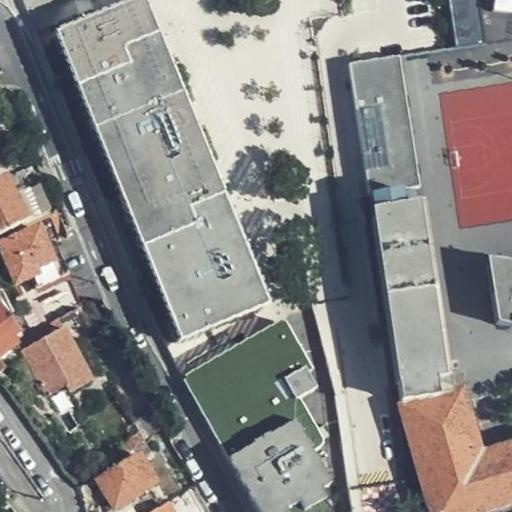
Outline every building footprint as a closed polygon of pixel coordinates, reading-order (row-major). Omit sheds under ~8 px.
[(36,0),(77,99),(169,344),(262,303),(167,72),(162,33),(152,38),(135,0),(36,0)] [(447,0),(453,44),(483,41),(477,0),(447,0)] [(511,15),(511,0),(497,0),(496,13),(511,15)] [(399,58),(349,66),(369,196),(389,193),(419,188),(407,107),(399,58)] [(3,177),(0,178),(0,233),(24,223),(13,200),(3,177)] [(40,188),(13,200),(24,223),(50,210),(40,188)] [(415,189),(369,196),(363,209),(415,202),(415,189)] [(415,202),(363,209),(392,392),(445,378),(415,202)] [(16,237),(1,243),(16,277),(18,281),(33,274),(54,320),(85,305),(86,304),(55,239),(46,243),(39,227),(16,237)] [(1,243),(16,237),(14,233),(0,239),(0,252),(12,279),(16,277),(1,243)] [(511,264),(486,260),(496,325),(511,326),(511,264)] [(0,352),(18,342),(16,339),(20,337),(8,315),(12,313),(0,290),(0,352)] [(182,374),(257,511),(330,511),(317,486),(325,482),(300,433),(292,419),(307,411),(300,398),(319,389),(283,321),(182,374)] [(22,350),(24,353),(47,395),(65,385),(69,392),(92,378),(63,328),(22,350)] [(445,378),(392,392),(428,511),(488,511),(511,506),(511,441),(478,453),(457,376),(445,378)] [(292,419),(300,433),(314,425),(307,411),(292,419)] [(119,444),(125,453),(144,440),(138,431),(119,444)] [(155,451),(148,441),(137,448),(144,458),(155,451)] [(110,508),(153,484),(135,454),(94,480),(101,491),(110,508)] [(171,511),(165,502),(147,511),(171,511)]
